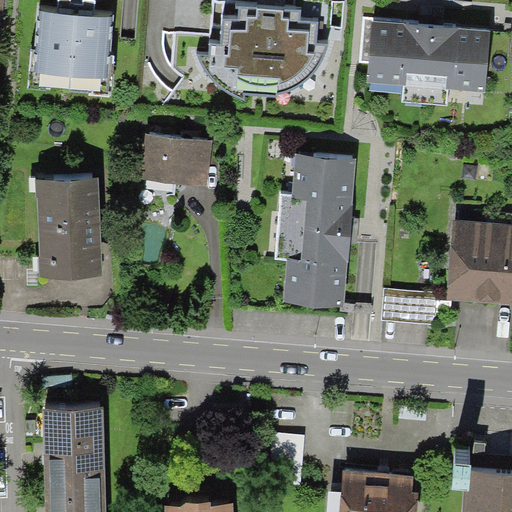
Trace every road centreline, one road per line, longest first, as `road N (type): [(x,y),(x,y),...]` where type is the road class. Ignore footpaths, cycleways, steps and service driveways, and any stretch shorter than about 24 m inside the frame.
road 1 (tertiary): [(511,379),(8,337)]
road 2 (residential): [(12,511),(8,337)]
